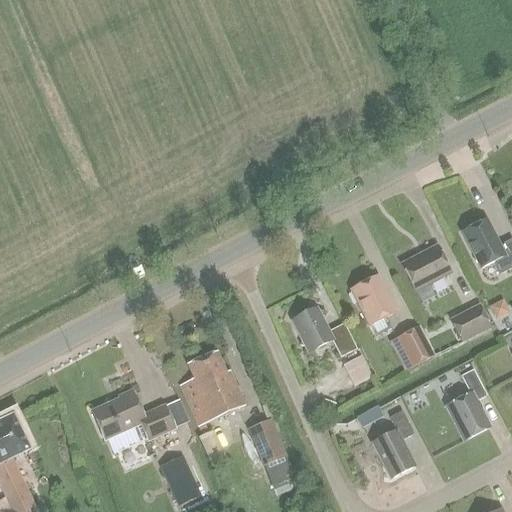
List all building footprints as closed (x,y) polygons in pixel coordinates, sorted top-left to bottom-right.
[(511,241),(502,247),(489,221),(463,234),(482,270),(495,263),(502,276),(511,271),(511,241)] [(453,275),(439,247),(403,266),(417,293),(430,286),(453,275)] [(352,292),(371,328),(386,320),(398,314),(380,278),(352,292)] [(430,286),(417,293),(422,303),(435,296),(430,286)] [(482,306),(453,321),(463,342),(492,327),(482,306)] [(334,342),(343,359),(358,351),(346,326),(330,334),(325,323),(328,314),(313,310),(312,314),(293,323),(302,341),(301,347),(307,349),(310,355),(334,342)] [(386,320),(371,328),(376,338),(391,330),(386,320)] [(418,329),(399,339),(415,369),(434,359),(418,329)] [(439,357),(462,345),(456,332),(433,343),(439,357)] [(247,408),(231,373),(227,375),(218,354),(190,366),(197,383),(183,389),(201,429),(203,428),(205,427),(208,426),(247,408)] [(355,387),(374,378),(363,355),(344,364),(355,387)] [(487,397),(473,372),(461,378),(471,395),(447,408),(466,442),(489,430),(475,404),(487,397)] [(121,400),(94,413),(108,443),(114,457),(149,441),(150,444),(176,431),(165,407),(145,417),(134,393),(121,399),(121,400)] [(321,406),(317,416),(330,421),(332,416),(334,411),(321,406)] [(378,408),(371,412),(377,422),(383,419),(383,418),(379,411),(378,408)] [(416,436),(405,413),(392,420),(399,432),(373,446),(391,481),(416,468),(403,443),(416,436)] [(18,418),(0,426),(0,489),(6,501),(0,503),(0,511),(37,511),(14,463),(17,462),(35,453),(18,418)] [(272,423),(249,433),(264,468),(286,458),(272,423)] [(203,428),(201,429),(205,437),(211,434),(208,426),(205,427),(203,428)] [(176,509),(200,498),(182,459),(159,469),(176,509)] [(273,489),(277,498),(293,491),(289,482),(273,489)]
